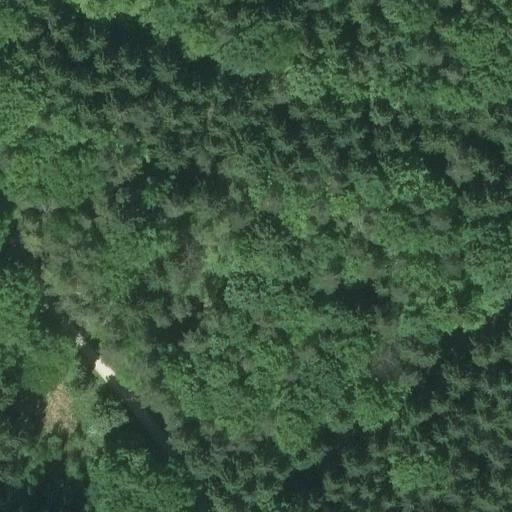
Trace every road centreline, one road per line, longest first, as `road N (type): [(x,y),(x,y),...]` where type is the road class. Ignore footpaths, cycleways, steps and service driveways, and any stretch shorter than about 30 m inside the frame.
road 1 (track): [(107,0),(242,53),(423,86),(511,81)]
road 2 (track): [(204,511),(140,408),(29,283),(0,215)]
